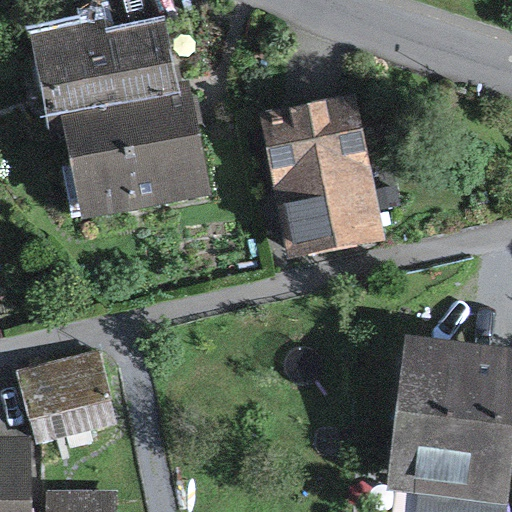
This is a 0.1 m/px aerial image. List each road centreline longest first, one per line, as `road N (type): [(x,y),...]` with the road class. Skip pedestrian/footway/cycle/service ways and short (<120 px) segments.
road 1 (residential): [(0,353),(511,231)]
road 2 (residential): [(511,65),(301,0)]
